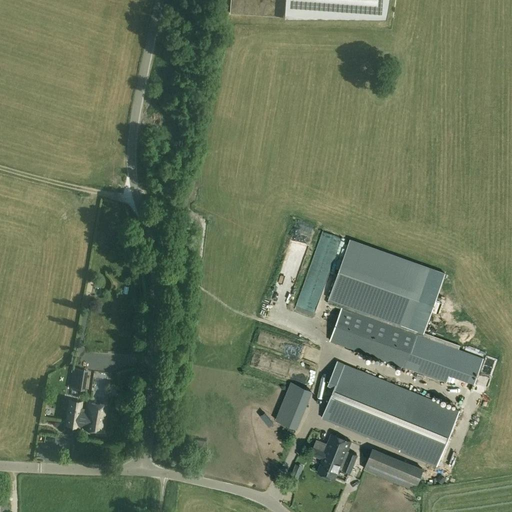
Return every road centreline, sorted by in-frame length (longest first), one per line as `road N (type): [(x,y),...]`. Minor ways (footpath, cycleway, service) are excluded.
road 1 (unclassified): [(142,472),(158,289),(130,153),(159,0)]
road 2 (track): [(209,233),(187,209),(154,192),(121,197),(0,166)]
road 3 (tertiary): [(281,511),(233,489),(142,472)]
road 4 (tertiary): [(142,472),(0,466)]
